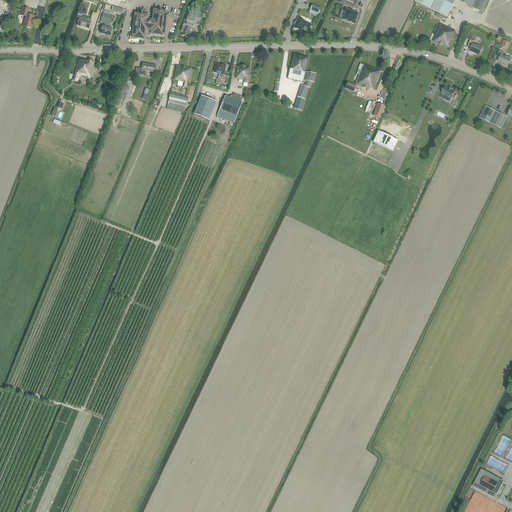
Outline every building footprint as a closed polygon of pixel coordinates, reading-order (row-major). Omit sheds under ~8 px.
[(415,0),(415,2),(447,17),(448,16),(455,0),(456,0),(472,7),(482,12),(488,0),(415,0)] [(319,14),(321,9),(312,5),(310,10),(319,14)] [(31,29),(34,16),(28,14),(29,10),(22,8),(20,15),(26,17),(23,26),(31,29)] [(78,12),(76,20),(79,21),(78,26),(88,29),(92,19),(82,16),(83,14),(84,11),(79,9),(78,12)] [(346,9),(342,19),(355,24),(358,14),(346,9)] [(132,32),(129,41),(139,40),(139,39),(145,40),(146,34),(151,34),(151,35),(164,36),(167,12),(154,10),(153,21),(148,20),(148,16),(135,15),(133,32),(132,32)] [(109,29),(113,16),(103,13),(101,23),(104,24),(104,27),(103,27),(100,34),(110,37),(112,30),(109,29)] [(192,24),(194,20),(193,19),(194,16),(189,14),(188,17),(186,22),(192,24)] [(304,22),(305,21),(298,18),(297,22),(296,21),(294,22),(294,23),(294,25),(295,25),(294,28),(300,31),(302,28),(308,31),(311,25),(304,22)] [(183,32),(182,36),(187,38),(190,30),(192,31),(194,26),(187,23),(185,28),(183,27),(181,31),(183,32)] [(449,49),(456,32),(439,25),(432,42),(449,49)] [(480,56),(483,47),(473,43),(474,41),(470,40),(467,46),(471,47),(469,51),(480,56)] [(507,67),(511,59),(503,55),(504,53),(499,51),(496,57),(499,58),(498,62),(501,64),(507,67)] [(288,79),(303,82),(303,80),(314,82),(315,74),(305,71),(308,58),(293,55),(290,70),(288,79)] [(79,60),(73,81),(77,82),(79,80),(80,78),(90,80),(94,62),(79,60)] [(145,76),(145,73),(146,71),(151,72),(154,73),(155,67),(154,66),(153,65),(142,63),(141,69),(139,69),(136,68),(135,74),(138,75),(145,76)] [(216,64),(214,72),(219,73),(218,79),(217,79),(216,84),(219,85),(221,80),(225,81),(227,76),(223,75),(223,74),(223,75),(225,66),(216,64)] [(359,75),(355,85),(369,90),(369,88),(373,89),(380,72),(363,65),(361,71),(359,75)] [(182,87),(187,88),(188,86),(191,69),(177,66),(173,80),(177,81),(179,82),(178,85),(182,86),(182,87)] [(248,84),(249,84),(251,73),(249,72),(250,68),(246,67),(241,66),(241,67),(237,66),(235,78),(236,79),(243,80),(242,83),(244,83),(248,84)] [(356,86),(348,83),(345,89),(353,92),(356,86)] [(121,108),(129,88),(124,86),(116,106),(121,108)] [(297,97),(305,100),(308,88),(301,86),(297,97)] [(445,87),(441,94),(445,96),(443,99),(449,102),(451,99),(452,100),(453,98),(455,99),(457,95),(454,94),(455,93),(452,91),(452,90),(448,88),(448,89),(445,87)] [(184,114),(188,98),(171,93),(166,109),(184,114)] [(195,113),(210,118),(217,99),(202,94),(195,113)] [(234,124),(242,103),(225,96),(217,117),(234,124)] [(501,109),(504,101),(497,98),(493,106),(501,109)] [(59,101),(56,108),(61,110),(64,103),(59,101)] [(378,104),(373,116),(380,119),(385,107),(378,104)] [(485,106),(479,118),(490,124),(496,112),(485,106)] [(501,129),(507,117),(496,112),(490,124),(501,129)] [(218,137),(227,140),(229,133),(227,133),(228,129),(230,129),(231,125),(228,124),(227,129),(223,127),(225,123),(223,122),(218,137)] [(373,143),(392,152),(398,141),(378,131),(373,143)] [(494,476),(482,470),(473,486),(485,493),(487,489),(493,492),(498,483),(492,480),(494,476)]
